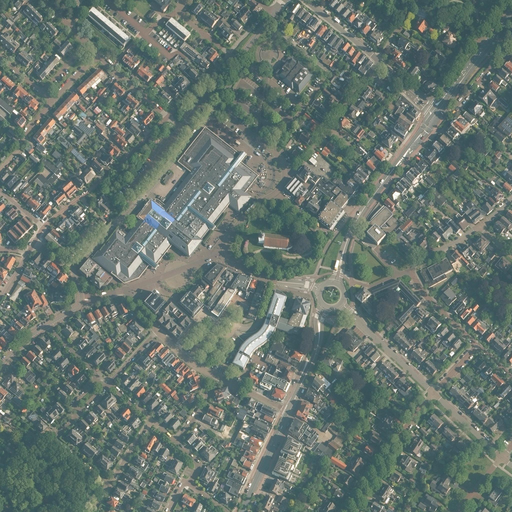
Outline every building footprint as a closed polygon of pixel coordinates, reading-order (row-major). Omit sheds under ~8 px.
[(23,0),(17,0),(16,2),(13,4),(18,9),(21,6),(22,4),(25,1),(23,0)] [(155,0),(156,0),(159,2),(161,4),(161,5),(163,7),(164,7),(162,9),(161,10),(163,12),(170,4),(171,3),(170,4),(169,2),(169,1),(167,0),(155,0)] [(262,7),(253,0),(249,0),(247,3),(252,7),(250,10),(255,14),(262,7)] [(332,0),(329,5),(333,8),(338,3),(340,0),(332,0)] [(344,7),(346,4),(348,2),(348,3),(346,1),(342,6),(339,3),(334,9),(339,13),(341,11),(344,7)] [(346,8),(341,14),(345,19),(351,13),(353,9),(351,7),(352,6),(351,5),(353,3),(349,1),(344,7),(346,8),(346,9),(346,8)] [(191,11),(196,15),(204,6),(201,4),(199,6),(197,4),(191,11)] [(289,18),(291,20),(301,7),(295,4),(294,6),(293,6),(289,12),(292,14),(289,18)] [(29,5),(23,12),(27,16),(34,10),(29,5)] [(239,11),(248,19),(252,14),(243,7),(239,11)] [(97,11),(94,8),(88,15),(91,18),(91,19),(97,11)] [(300,19),(306,12),(301,8),(296,16),(300,19)] [(248,19),(239,11),(237,9),(236,11),(238,13),(236,16),(235,15),(235,16),(244,24),(247,21),(246,20),(248,19)] [(32,21),(34,19),(38,15),(34,10),(27,16),(32,21)] [(146,16),(149,19),(155,13),(152,10),(146,16)] [(354,15),(351,13),(345,19),(352,24),(353,22),(354,23),(357,19),(362,13),(358,10),(354,15)] [(101,14),(97,11),(91,19),(92,18),(95,21),(94,22),(101,14)] [(201,19),(206,23),(213,14),(211,12),(209,14),(207,12),(201,19)] [(306,13),(301,20),(300,19),(298,22),(304,26),(311,16),(306,13)] [(387,22),(391,17),(386,13),(383,18),(387,22)] [(19,17),(16,14),(10,21),(11,21),(12,23),(19,17)] [(105,17),(101,14),(94,22),(95,22),(95,21),(99,24),(98,25),(105,17)] [(219,18),(216,16),(213,14),(206,23),(212,27),(217,20),(219,18)] [(38,15),(34,19),(32,21),(36,26),(43,19),(38,15)] [(354,23),(353,25),(358,29),(364,23),(366,24),(370,19),(366,16),(364,18),(361,15),(357,19),(354,23)] [(108,20),(105,17),(98,25),(99,24),(102,27),(102,28),(108,20)] [(223,18),(221,20),(223,23),(229,28),(230,26),(223,18)] [(233,22),(231,24),(238,31),(239,30),(239,31),(240,31),(241,30),(241,28),(242,26),(239,23),(233,18),(231,20),(233,22)] [(175,22),(171,19),(166,26),(169,29),(175,22)] [(314,19),(308,26),(311,28),(307,32),(311,34),(319,23),(314,19)] [(360,31),(366,35),(368,32),(370,33),(377,23),(374,21),(373,22),(370,19),(366,24),(360,31)] [(112,23),(108,20),(102,28),(103,27),(106,30),(105,31),(112,23)] [(229,28),(223,23),(221,20),(217,25),(219,28),(220,27),(224,30),(221,33),(225,37),(223,38),(224,39),(225,40),(226,40),(226,41),(226,40),(227,39),(228,40),(233,35),(231,33),(232,31),(229,28)] [(421,21),(415,28),(422,32),(425,34),(430,28),(426,26),(427,25),(421,21)] [(42,31),(45,28),(48,32),(53,27),(48,23),(46,24),(44,22),(39,27),(42,31)] [(179,25),(175,22),(169,29),(173,32),(179,25)] [(116,26),(112,23),(105,31),(106,31),(110,33),(109,34),(116,26)] [(183,28),(179,25),(173,32),(177,35),(183,28)] [(320,36),(321,37),(327,29),(322,25),(316,34),(320,36)] [(119,29),(116,26),(109,34),(110,34),(113,36),(113,37),(119,29)] [(57,32),(53,27),(48,32),(53,37),(57,32)] [(186,31),(183,28),(177,35),(180,39),(186,31)] [(123,33),(119,29),(113,37),(114,37),(117,40),(116,40),(123,33)] [(380,31),(372,41),(377,45),(383,38),(380,36),(384,31),(382,29),(380,31)] [(403,34),(407,38),(411,33),(407,29),(403,34)] [(329,39),(329,38),(332,33),(328,30),(320,40),(326,44),(328,40),(329,39)] [(368,37),(372,41),(380,31),(378,30),(376,32),(375,32),(373,31),(368,37)] [(190,35),(186,31),(180,39),(184,42),(190,35)] [(0,41),(3,44),(7,39),(9,37),(4,32),(0,37),(0,41)] [(22,32),(20,34),(24,38),(22,40),(25,43),(28,39),(29,39),(23,34),(22,32)] [(448,35),(443,42),(447,44),(447,45),(450,47),(451,47),(453,48),(455,44),(454,43),(457,38),(454,36),(448,32),(447,34),(448,35)] [(127,36),(123,33),(116,40),(117,41),(117,40),(121,43),(120,43),(120,44),(127,36)] [(331,49),(339,38),(334,35),(326,46),(331,49)] [(131,39),(127,36),(120,44),(121,43),(125,46),(131,39)] [(7,49),(12,43),(14,41),(9,37),(7,39),(3,44),(7,49)] [(405,50),(405,49),(407,51),(409,51),(411,49),(416,53),(419,55),(421,51),(419,49),(420,48),(411,42),(410,43),(402,37),(396,44),(405,50)] [(343,42),(339,38),(331,49),(335,53),(343,42)] [(14,41),(12,43),(7,49),(12,53),(19,46),(14,41)] [(66,42),(62,47),(67,51),(68,49),(69,50),(71,47),(66,42)] [(184,42),(180,48),(193,58),(192,59),(195,61),(197,58),(200,55),(184,42)] [(340,55),(341,54),(344,55),(345,53),(350,47),(345,43),(341,49),(340,48),(337,52),(340,55)] [(217,52),(210,46),(209,47),(209,48),(209,49),(207,49),(205,51),(216,59),(219,56),(216,54),(217,52)] [(67,51),(62,47),(57,51),(63,56),(66,53),(65,53),(67,51)] [(345,53),(348,55),(345,60),(348,62),(355,51),(354,50),(350,47),(345,53)] [(394,49),(391,54),(394,56),(398,59),(398,58),(400,56),(403,59),(405,56),(398,51),(394,49)] [(21,62),(25,57),(28,55),(23,50),(16,58),(21,62)] [(432,57),(441,64),(443,61),(445,60),(447,58),(437,50),(435,53),(432,51),(430,54),(433,56),(432,57)] [(216,59),(205,51),(204,53),(202,54),(201,55),(204,58),(209,62),(210,61),(213,63),(216,59)] [(361,55),(356,52),(349,62),(354,65),(361,55)] [(21,62),(26,67),(30,62),(34,58),(29,53),(28,55),(25,57),(21,62)] [(127,65),(132,59),(134,58),(129,53),(122,61),(127,65)] [(53,56),(51,58),(49,56),(48,57),(46,55),(44,57),(49,61),(54,65),(56,63),(56,64),(59,61),(53,56)] [(201,55),(200,55),(197,58),(201,61),(199,64),(202,66),(203,65),(206,68),(207,68),(208,68),(208,67),(208,66),(210,64),(206,61),(206,60),(204,58),(201,55)] [(366,59),(361,55),(354,65),(353,66),(356,68),(358,64),(361,66),(366,59)] [(394,56),(391,61),(397,65),(398,67),(400,67),(403,69),(406,64),(398,58),(398,59),(394,56)] [(45,66),(50,70),(53,67),(52,67),(54,65),(49,61),(44,57),(43,58),(45,60),(44,61),(45,62),(43,64),(45,66)] [(293,87),(299,92),(312,75),(307,70),(307,69),(292,57),(291,58),(289,57),(276,72),(278,74),(277,76),(292,88),(293,87)] [(134,58),(132,59),(127,65),(133,70),(139,62),(134,58)] [(364,75),(373,63),(367,59),(359,71),(364,75)] [(43,64),(41,66),(40,66),(37,65),(36,66),(39,69),(41,70),(45,75),(47,73),(48,73),(50,70),(45,66),(43,64)] [(418,70),(416,68),(418,66),(415,64),(413,67),(413,66),(408,73),(413,77),(418,70)] [(146,66),(144,69),(141,67),(137,73),(142,77),(147,72),(149,69),(146,66)] [(195,71),(196,71),(190,66),(184,72),(191,78),(191,77),(194,79),(195,78),(195,79),(197,77),(196,76),(198,74),(195,71)] [(420,72),(426,77),(430,73),(424,68),(420,72)] [(99,69),(94,73),(99,79),(102,76),(103,78),(105,76),(104,74),(99,69)] [(508,74),(502,69),(498,73),(507,81),(508,79),(506,77),(508,74)] [(44,77),(45,75),(41,70),(36,75),(41,80),(44,77)] [(152,76),(147,72),(142,77),(147,82),(152,76)] [(94,73),(90,77),(95,83),(97,80),(99,82),(100,80),(99,79),(94,73)] [(160,74),(153,81),(159,85),(165,78),(160,74)] [(499,85),(501,83),(505,86),(507,84),(496,75),(492,80),(499,85)] [(3,88),(4,86),(9,81),(4,76),(3,78),(1,77),(0,78),(0,88),(1,89),(2,88),(3,88)] [(180,81),(185,87),(190,82),(185,77),(183,79),(180,76),(179,78),(181,80),(180,81)] [(90,77),(85,81),(90,87),(95,83),(90,77)] [(422,86),(427,94),(438,87),(433,79),(427,82),(426,81),(423,83),(423,84),(422,85),(422,86)] [(181,91),(185,87),(180,81),(179,82),(177,80),(173,83),(176,86),(175,86),(181,91)] [(14,85),(9,81),(4,86),(3,88),(2,88),(1,89),(0,89),(0,90),(2,91),(4,89),(4,90),(6,88),(9,91),(14,85)] [(85,81),(81,85),(86,91),(90,87),(85,81)] [(339,88),(345,93),(350,86),(349,85),(344,81),(339,88)] [(500,89),(499,88),(499,87),(492,81),(488,86),(495,92),(496,90),(498,92),(500,89)] [(116,83),(111,89),(115,93),(120,87),(116,83)] [(86,91),(81,85),(77,90),(81,95),(86,91)] [(171,89),(169,92),(174,97),(175,96),(176,97),(177,95),(177,94),(179,93),(173,87),(171,85),(169,87),(171,89)] [(19,96),(24,91),(18,87),(12,94),(16,98),(12,102),(13,103),(19,96)] [(120,87),(115,93),(120,96),(125,91),(120,87)] [(331,92),(341,99),(344,95),(334,87),(333,89),(333,88),(332,89),(333,90),(331,92)] [(365,87),(359,96),(365,100),(365,101),(367,103),(369,100),(369,99),(369,98),(368,98),(369,98),(368,97),(372,92),(365,87)] [(333,107),(334,106),(335,104),(336,105),(339,101),(332,95),(324,89),(322,92),(330,98),(329,100),(327,102),(333,107)] [(481,94),(478,97),(489,105),(493,100),(494,101),(497,98),(485,89),(483,92),(482,92),(481,93),(481,94)] [(24,91),(19,96),(13,103),(14,103),(18,99),(19,100),(21,98),(23,101),(28,95),(24,91)] [(161,98),(167,103),(171,99),(168,97),(169,96),(163,91),(161,93),(164,96),(161,98)] [(79,103),(76,100),(78,98),(73,93),(69,97),(74,103),(77,105),(79,103)] [(33,100),(28,95),(23,101),(28,105),(33,100)] [(129,95),(125,100),(129,104),(134,99),(129,95)] [(406,99),(402,95),(397,102),(401,105),(406,99)] [(74,103),(69,97),(65,102),(70,107),(74,103)] [(500,98),(498,100),(506,107),(508,105),(504,102),(502,100),(500,98)] [(134,99),(129,104),(134,108),(138,103),(134,99)] [(328,116),(332,111),(330,110),(325,106),(315,99),(313,103),(316,106),(317,105),(322,109),(321,111),(328,116)] [(405,109),(410,103),(406,99),(401,105),(405,109)] [(27,107),(24,110),(21,113),(25,116),(26,114),(24,112),(27,107),(31,111),(33,109),(34,111),(37,108),(35,107),(38,104),(33,100),(28,105),(27,107)] [(65,102),(60,106),(66,111),(70,107),(65,102)] [(476,102),(468,110),(475,115),(476,114),(480,116),(484,112),(480,109),(482,107),(476,102)] [(415,119),(416,118),(420,112),(414,107),(414,106),(410,103),(405,109),(404,110),(415,119)] [(348,114),(353,118),(355,115),(358,111),(360,112),(362,110),(357,107),(356,108),(353,105),(349,110),(350,111),(348,114)] [(64,117),(68,113),(66,111),(60,106),(56,111),(62,116),(64,117)] [(404,110),(401,108),(396,115),(400,118),(397,122),(401,124),(400,125),(408,130),(413,124),(405,119),(406,118),(401,114),(404,110)] [(135,111),(143,118),(140,121),(145,126),(149,121),(144,116),(140,112),(137,110),(135,111)] [(314,114),(314,116),(315,117),(315,118),(322,124),(326,119),(319,113),(319,112),(317,110),(315,113),(314,114)] [(415,119),(404,110),(401,114),(404,117),(405,117),(412,122),(414,119),(415,119)] [(56,111),(52,115),(58,120),(62,116),(56,111)] [(148,112),(144,116),(149,121),(153,117),(148,112)] [(466,113),(463,117),(470,124),(470,123),(471,124),(473,124),(475,122),(475,123),(477,120),(475,118),(474,119),(466,113)] [(13,122),(20,127),(21,126),(22,125),(25,121),(22,118),(23,117),(19,114),(16,117),(17,117),(13,122)] [(391,115),(388,118),(395,123),(397,119),(391,115)] [(338,123),(345,128),(349,123),(347,121),(347,120),(343,117),(338,123)] [(511,133),(511,121),(508,118),(504,122),(499,118),(497,117),(487,129),(493,135),(498,129),(509,137),(511,133)] [(125,128),(132,135),(134,133),(137,135),(141,131),(136,127),(139,125),(131,118),(129,121),(131,122),(125,128)] [(454,126),(461,133),(468,125),(469,123),(463,118),(462,120),(461,119),(457,123),(454,126)] [(49,119),(45,123),(50,128),(55,123),(49,119)] [(310,124),(311,125),(308,129),(313,132),(312,132),(314,129),(315,130),(316,128),(318,130),(321,125),(313,120),(312,121),(310,120),(308,123),(310,124)] [(76,126),(88,136),(90,134),(92,132),(93,133),(96,129),(91,125),(89,128),(87,126),(83,123),(83,124),(80,121),(76,126)] [(46,133),(48,135),(53,130),(50,128),(45,123),(41,128),(46,133)] [(96,128),(96,129),(101,133),(104,130),(97,123),(96,124),(94,126),(96,128)] [(407,132),(397,125),(394,129),(404,136),(407,132)] [(75,126),(72,129),(80,135),(82,132),(75,126)] [(112,272),(125,281),(137,277),(150,260),(155,263),(171,243),(189,257),(201,241),(200,241),(208,231),(207,227),(205,225),(207,223),(208,221),(210,223),(215,222),(230,203),(238,210),(249,196),(245,193),(258,176),(239,160),(237,159),(240,154),(205,127),(177,162),(191,172),(165,205),(158,200),(157,200),(156,199),(155,199),(149,207),(148,208),(147,207),(139,217),(140,218),(128,234),(119,227),(95,258),(112,272)] [(123,147),(127,143),(121,137),(124,134),(118,127),(113,133),(116,135),(113,138),(123,147)] [(446,132),(453,139),(455,137),(458,140),(461,136),(458,133),(451,127),(449,129),(448,131),(448,130),(446,132)] [(41,128),(37,133),(42,137),(46,133),(41,128)] [(360,128),(355,135),(359,138),(364,132),(360,128)] [(498,130),(493,136),(501,142),(503,140),(506,137),(498,130)] [(397,138),(390,132),(387,135),(386,134),(386,133),(383,131),(381,133),(393,143),(397,138)] [(479,131),(477,135),(476,135),(482,141),(485,137),(479,131)] [(86,135),(82,132),(80,135),(77,138),(80,141),(86,135)] [(125,140),(129,143),(134,138),(129,133),(127,132),(122,137),(125,140)] [(308,137),(310,135),(306,132),(305,134),(303,133),(300,138),(307,144),(311,139),(308,137)] [(44,139),(42,137),(37,133),(33,138),(38,142),(40,144),(42,146),(44,143),(46,141),(44,139)] [(389,148),(393,143),(381,133),(380,135),(382,137),(383,137),(384,137),(385,138),(382,141),(389,148)] [(60,135),(57,139),(64,146),(67,142),(60,135)] [(439,140),(438,140),(442,143),(440,145),(445,149),(445,150),(446,151),(452,144),(450,142),(443,135),(440,138),(441,139),(439,140)] [(289,138),(284,146),(287,148),(293,141),(289,138)] [(329,141),(326,145),(332,151),(336,147),(329,141)] [(372,158),(373,157),(368,152),(367,153),(363,150),(365,148),(362,146),(358,142),(357,144),(360,147),(359,148),(358,147),(356,149),(356,150),(356,151),(357,152),(357,153),(358,153),(358,154),(359,154),(360,154),(361,155),(362,155),(364,153),(366,155),(361,160),(373,171),(376,168),(375,167),(378,163),(372,158)] [(433,146),(432,146),(439,153),(441,154),(445,150),(445,149),(440,145),(438,143),(437,143),(436,142),(435,144),(434,144),(432,145),(433,146)] [(109,149),(107,151),(112,156),(114,153),(116,156),(117,155),(118,155),(119,154),(118,153),(120,151),(110,143),(109,144),(110,146),(108,149),(109,149)] [(372,152),(381,161),(384,158),(383,157),(387,153),(381,148),(381,147),(378,144),(374,148),(375,149),(372,152)] [(485,155),(488,151),(489,150),(482,145),(474,154),(478,157),(482,152),(485,155)] [(37,146),(34,149),(40,154),(43,151),(38,146),(37,146)] [(98,151),(104,156),(100,160),(106,166),(109,162),(110,163),(112,161),(111,160),(112,159),(109,156),(109,155),(101,147),(98,151)] [(431,148),(425,156),(427,158),(425,161),(431,165),(434,161),(435,161),(440,156),(437,154),(431,148)] [(292,153),(298,158),(301,154),(295,149),(292,153)] [(79,154),(79,155),(76,157),(83,164),(86,161),(79,154)] [(93,162),(91,164),(99,172),(103,167),(93,158),(91,160),(93,162)] [(58,160),(54,165),(56,166),(58,168),(59,169),(59,168),(63,165),(58,160)] [(417,163),(414,166),(421,173),(424,171),(425,172),(426,173),(427,173),(430,170),(430,168),(427,166),(421,160),(418,164),(417,163)] [(460,166),(453,160),(450,163),(457,169),(460,166)] [(85,169),(82,172),(79,169),(74,173),(80,178),(80,177),(87,183),(95,175),(91,172),(92,171),(88,167),(87,167),(85,165),(83,167),(85,169)] [(315,185),(320,178),(304,165),(296,175),(305,183),(308,179),(315,185)] [(369,174),(361,167),(362,167),(359,165),(354,170),(365,180),(368,176),(367,176),(369,174)] [(13,173),(10,170),(7,168),(4,172),(0,177),(0,178),(1,180),(1,181),(2,182),(4,182),(9,176),(10,177),(13,173)] [(414,168),(409,172),(416,179),(418,181),(419,182),(421,179),(418,176),(420,174),(414,168)] [(365,181),(354,171),(352,173),(353,174),(350,177),(352,179),(360,186),(365,181)] [(17,173),(16,172),(15,172),(11,176),(11,177),(4,184),(5,185),(8,188),(8,187),(9,188),(18,179),(17,178),(15,176),(17,174),(17,173)] [(409,172),(405,177),(412,183),(414,185),(418,181),(416,179),(409,172)] [(57,177),(56,176),(53,173),(49,178),(53,182),(58,178),(57,177)] [(165,179),(163,182),(165,184),(173,174),(171,173),(169,175),(167,174),(164,178),(165,179)] [(70,179),(73,182),(79,188),(80,187),(82,186),(82,185),(83,183),(76,177),(77,177),(74,174),(73,175),(70,179)] [(341,209),(350,198),(344,193),(323,175),(320,178),(315,185),(310,191),(314,195),(315,194),(316,194),(317,193),(319,190),(322,192),(329,198),(334,202),(334,203),(341,209)] [(358,186),(353,182),(354,181),(351,179),(352,179),(351,178),(347,175),(345,177),(350,180),(346,184),(355,192),(358,188),(357,188),(358,186)] [(428,176),(426,178),(434,185),(436,183),(428,176)] [(285,188),(287,189),(290,193),(294,196),(295,195),(296,197),(297,197),(300,194),(302,196),(305,198),(308,194),(312,198),(314,195),(310,191),(309,192),(308,190),(303,186),(294,178),(285,188)] [(355,192),(346,184),(339,178),(337,180),(335,179),(332,182),(340,188),(339,188),(350,198),(355,192)] [(408,190),(409,189),(410,190),(411,190),(412,189),(413,188),(413,187),(412,186),(410,184),(404,178),(400,182),(407,189),(408,190)] [(21,179),(11,190),(15,193),(21,187),(22,188),(27,183),(25,181),(24,182),(21,179)] [(498,180),(496,183),(502,188),(503,187),(509,192),(511,189),(511,188),(506,183),(504,185),(498,180)] [(64,184),(73,194),(77,190),(68,181),(64,184)] [(400,182),(396,187),(399,190),(399,191),(402,194),(403,193),(403,192),(405,193),(406,193),(408,192),(408,190),(407,189),(400,182)] [(68,198),(73,194),(64,184),(60,188),(68,198)] [(496,188),(494,189),(491,185),(489,187),(491,189),(500,199),(504,196),(499,190),(498,191),(496,188)] [(24,193),(20,197),(25,202),(31,196),(28,193),(31,190),(28,187),(23,192),(24,193)] [(388,196),(392,199),(391,200),(396,205),(399,202),(395,199),(400,194),(394,189),(388,196)] [(500,199),(491,189),(489,191),(493,195),(491,197),(496,203),(500,199)] [(61,192),(59,194),(56,192),(54,190),(53,191),(53,192),(62,201),(66,198),(61,192)] [(58,205),(62,201),(53,192),(51,193),(53,195),(53,196),(55,198),(53,200),(58,205)] [(431,198),(440,207),(446,200),(437,192),(431,198)] [(481,198),(482,196),(488,203),(492,207),(496,203),(490,198),(489,199),(484,195),(481,192),(477,195),(481,198)] [(105,201),(108,198),(103,194),(95,204),(104,212),(105,211),(107,213),(109,210),(108,208),(104,204),(106,202),(105,201)] [(26,203),(30,207),(31,207),(32,206),(31,205),(33,204),(39,197),(37,195),(33,200),(31,198),(26,203)] [(295,202),(299,205),(304,200),(299,196),(295,202)] [(39,197),(33,204),(31,205),(32,206),(31,207),(34,211),(40,204),(38,203),(41,199),(39,197)] [(343,211),(341,209),(334,203),(334,202),(329,198),(328,200),(319,211),(321,213),(316,219),(322,223),(330,229),(337,220),(343,211)] [(306,207),(311,211),(319,201),(316,199),(313,203),(311,201),(306,207)] [(394,210),(392,208),(394,205),(388,199),(384,203),(388,206),(387,207),(392,212),(394,210)] [(319,201),(311,211),(315,215),(320,208),(318,206),(320,202),(319,201)] [(464,211),(465,212),(469,216),(470,218),(472,220),(475,224),(482,218),(483,217),(485,215),(471,201),(466,206),(465,206),(467,208),(464,211)] [(44,202),(35,211),(38,214),(43,219),(46,215),(45,215),(51,209),(44,202)] [(487,214),(493,209),(488,203),(482,208),(487,214)] [(77,206),(73,210),(79,216),(83,213),(77,206)] [(5,212),(8,216),(14,211),(11,207),(5,212)] [(378,245),(380,242),(385,237),(378,229),(380,228),(381,229),(385,229),(387,227),(384,224),(393,215),(387,209),(385,207),(370,222),(369,222),(366,227),(364,231),(363,234),(363,235),(365,236),(369,239),(370,238),(378,245)] [(79,216),(73,210),(69,213),(75,220),(76,221),(78,219),(80,222),(82,220),(79,216)] [(8,216),(12,220),(17,214),(14,211),(8,216)] [(456,216),(459,219),(456,222),(463,230),(468,225),(459,214),(456,216)] [(28,230),(29,229),(32,226),(24,217),(19,221),(28,230)] [(503,217),(499,222),(505,227),(509,230),(511,227),(511,225),(509,222),(503,217)] [(61,221),(67,228),(70,231),(72,230),(70,227),(74,223),(69,218),(67,220),(65,218),(61,221)] [(408,218),(399,227),(404,231),(407,234),(412,229),(409,226),(412,223),(408,218)] [(450,223),(448,225),(456,233),(460,229),(454,223),(451,220),(449,222),(450,223)] [(23,234),(24,234),(28,230),(19,221),(15,225),(23,234)] [(67,228),(61,221),(57,225),(64,232),(65,231),(64,231),(67,228)] [(435,221),(433,223),(437,227),(435,229),(445,239),(446,239),(447,237),(449,235),(439,225),(438,224),(436,222),(435,221)] [(494,227),(493,228),(503,237),(504,236),(501,233),(503,231),(506,233),(508,231),(503,227),(498,222),(494,227)] [(441,223),(439,225),(449,235),(450,234),(451,234),(452,233),(452,232),(447,226),(445,228),(441,223)] [(15,225),(15,226),(11,230),(19,238),(23,234),(15,225)] [(402,232),(398,228),(392,234),(396,238),(402,232)] [(49,234),(57,242),(62,237),(53,229),(49,234)] [(14,243),(18,239),(19,238),(11,230),(6,234),(14,243)] [(429,235),(436,242),(440,237),(433,231),(429,235)] [(62,236),(62,237),(57,242),(49,234),(48,234),(44,238),(58,252),(68,241),(62,236)] [(259,243),(264,243),(263,247),(288,249),(292,247),(293,241),(289,237),(265,235),(265,236),(261,236),(261,237),(259,237),(259,240),(259,243)] [(417,243),(424,250),(428,245),(426,242),(428,241),(422,235),(419,238),(420,240),(417,243)] [(478,237),(476,239),(485,247),(489,243),(481,236),(479,238),(478,237)] [(485,247),(476,239),(474,242),(475,243),(473,244),(478,249),(476,251),(481,256),(484,252),(483,249),(485,247)] [(405,252),(407,255),(408,255),(410,258),(417,251),(408,243),(402,249),(405,252)] [(464,249),(469,254),(472,258),(475,254),(468,245),(467,246),(466,245),(464,247),(465,248),(464,249)] [(467,256),(469,254),(464,249),(463,249),(460,250),(461,251),(460,252),(467,260),(469,258),(467,256)] [(457,252),(456,251),(455,252),(454,252),(452,254),(452,255),(451,256),(456,262),(457,261),(459,259),(465,266),(466,266),(467,264),(457,252)] [(34,268),(37,265),(39,263),(38,262),(42,257),(38,253),(31,260),(34,263),(31,266),(34,268)] [(6,261),(12,265),(15,260),(9,256),(6,261)] [(499,270),(500,270),(499,269),(507,261),(505,258),(504,259),(502,258),(497,263),(494,260),(491,264),(499,270)] [(50,262),(46,259),(43,262),(43,261),(40,264),(39,264),(36,268),(39,270),(40,269),(42,271),(45,268),(50,262)] [(89,259),(78,271),(87,278),(88,276),(91,272),(97,266),(97,265),(89,259)] [(445,274),(452,270),(446,259),(428,269),(427,269),(420,272),(428,288),(447,278),(445,274)] [(9,270),(12,265),(6,261),(3,266),(9,270)] [(510,263),(507,261),(499,269),(500,270),(502,272),(501,274),(505,278),(510,273),(506,270),(511,265),(509,264),(510,263)] [(51,263),(46,269),(45,268),(42,272),(44,274),(47,272),(50,274),(51,273),(56,267),(51,263)] [(213,287),(226,269),(217,264),(202,278),(211,286),(213,287)] [(97,266),(91,272),(96,276),(95,277),(104,284),(110,277),(97,266)] [(56,267),(51,273),(50,274),(52,276),(49,280),(50,281),(48,283),(50,284),(55,278),(56,279),(58,277),(56,275),(60,271),(56,267)] [(479,273),(482,276),(488,269),(484,267),(479,273)] [(30,270),(26,268),(22,273),(30,278),(32,275),(30,274),(32,271),(30,270)] [(222,285),(232,271),(227,269),(219,281),(218,281),(216,283),(217,283),(214,286),(208,295),(210,297),(204,305),(206,307),(222,285)] [(238,274),(232,271),(222,285),(206,307),(208,309),(212,312),(220,301),(221,300),(228,288),(238,274)] [(100,288),(104,284),(95,277),(96,276),(91,272),(88,276),(91,279),(90,280),(93,282),(92,283),(95,286),(96,285),(100,288)] [(57,283),(59,281),(61,283),(64,279),(66,281),(68,278),(61,273),(58,277),(56,279),(55,278),(50,284),(55,288),(58,284),(57,283)] [(212,313),(218,317),(219,316),(218,316),(219,315),(220,315),(221,313),(222,311),(222,312),(223,310),(222,310),(223,309),(224,309),(225,308),(224,308),(226,305),(227,305),(227,303),(229,300),(230,300),(230,299),(231,297),(231,298),(232,297),(231,297),(233,295),(234,294),(236,291),(235,290),(236,289),(237,288),(238,288),(239,289),(239,288),(241,289),(241,290),(242,290),(244,290),(244,291),(246,291),(246,292),(252,280),(251,280),(252,279),(251,279),(251,280),(248,278),(248,277),(247,277),(246,277),(245,277),(244,276),(242,276),(242,275),(241,276),(241,275),(239,274),(238,274),(231,285),(228,290),(226,293),(225,294),(224,295),(224,294),(222,297),(221,300),(220,301),(219,301),(212,313)] [(20,278),(28,284),(30,280),(22,275),(20,278)] [(20,279),(17,284),(23,288),(26,283),(20,279)] [(208,285),(202,280),(198,284),(204,290),(206,292),(208,289),(206,287),(208,285)] [(245,298),(247,299),(250,292),(253,293),(257,282),(252,280),(246,292),(246,293),(247,293),(245,298)] [(412,302),(397,317),(402,323),(406,318),(405,318),(421,302),(421,303),(424,300),(421,298),(419,300),(399,280),(372,292),(369,294),(371,295),(370,296),(374,300),(375,299),(375,298),(395,289),(396,291),(399,291),(400,290),(412,302)] [(255,293),(263,296),(266,286),(265,285),(259,283),(256,293),(255,293)] [(440,297),(449,306),(456,298),(455,297),(456,296),(448,289),(450,287),(447,284),(441,290),(444,293),(440,297)] [(209,298),(196,285),(192,289),(192,290),(190,292),(203,304),(209,298)] [(58,290),(57,288),(53,288),(53,302),(56,302),(65,302),(64,291),(58,291),(58,290)] [(356,296),(362,303),(366,300),(370,304),(374,300),(370,296),(371,295),(369,294),(364,288),(356,296)] [(264,326),(263,326),(263,327),(262,328),(261,329),(259,332),(256,334),(253,336),(250,338),(248,340),(245,343),(243,346),(241,349),(239,352),(238,354),(232,364),(244,370),(250,357),(252,354),(254,351),(257,349),(260,347),(263,345),(266,343),(268,340),(271,338),(273,335),(275,331),(276,329),(291,334),(292,333),(300,335),(308,312),(308,310),(308,309),(309,308),(310,307),(309,306),(310,304),(305,303),(305,302),(301,300),(301,301),(296,300),(296,302),(294,302),(294,303),(295,305),(294,306),(293,307),(292,308),(293,309),(292,311),(297,312),(296,314),(296,313),(295,315),(293,318),(294,318),(292,323),(279,318),(286,298),(283,294),(281,293),(276,290),(266,318),(267,318),(266,323),(265,326),(264,326)] [(32,310),(41,304),(42,307),(47,304),(42,294),(37,297),(33,291),(24,296),(29,305),(32,310)] [(143,304),(155,315),(163,306),(166,303),(154,292),(143,304)] [(192,316),(203,304),(190,292),(179,304),(192,316)] [(260,305),(263,296),(255,293),(252,302),(255,303),(254,306),(252,305),(251,307),(250,307),(247,317),(255,320),(259,310),(258,310),(259,308),(260,305)] [(452,310),(456,314),(464,306),(461,302),(466,297),(462,294),(455,302),(457,304),(452,310)] [(362,303),(361,305),(370,314),(371,314),(373,316),(379,311),(379,310),(382,307),(379,304),(375,308),(370,304),(366,300),(362,303)] [(161,324),(164,327),(164,326),(168,330),(170,333),(171,332),(175,336),(177,339),(180,336),(179,336),(183,332),(188,327),(187,327),(191,323),(185,317),(182,314),(182,315),(178,311),(176,308),(176,309),(169,303),(168,304),(166,303),(163,306),(164,307),(164,308),(163,309),(164,310),(163,311),(160,314),(162,315),(158,319),(156,318),(156,319),(162,324),(161,324)] [(23,316),(23,317),(29,321),(35,317),(32,310),(29,305),(27,306),(26,305),(25,305),(24,305),(23,306),(24,307),(24,308),(23,308),(26,312),(21,315),(23,316)] [(107,308),(112,316),(117,314),(116,312),(113,305),(107,308)] [(126,312),(127,312),(123,305),(118,307),(121,315),(122,314),(122,316),(126,315),(128,316),(129,318),(131,317),(128,313),(127,314),(126,312)] [(100,310),(104,317),(107,315),(109,318),(111,316),(105,307),(100,310)] [(408,329),(416,320),(424,310),(421,307),(415,313),(416,314),(412,319),(409,316),(403,324),(408,329)] [(458,316),(462,320),(467,314),(471,310),(468,308),(466,311),(464,309),(458,316)] [(22,319),(20,321),(25,326),(29,322),(23,317),(23,316),(21,315),(18,312),(15,309),(13,311),(16,315),(22,319)] [(93,313),(99,323),(101,322),(99,318),(102,317),(98,310),(93,313)] [(428,314),(424,310),(416,320),(417,322),(421,318),(423,320),(428,314)] [(86,318),(83,321),(87,325),(88,324),(91,328),(93,326),(98,324),(95,320),(91,313),(90,313),(89,313),(85,316),(86,318)] [(465,321),(470,326),(476,318),(471,314),(465,321)] [(437,320),(433,317),(428,322),(428,323),(425,326),(428,330),(437,320)] [(13,326),(19,331),(23,326),(19,322),(18,321),(16,320),(14,318),(10,322),(11,323),(9,325),(12,327),(13,326)] [(134,320),(132,318),(124,324),(126,327),(127,327),(134,320)] [(83,327),(86,330),(88,328),(78,319),(74,323),(80,329),(83,327)] [(129,326),(131,329),(129,331),(131,333),(139,324),(135,320),(129,326)] [(441,324),(437,320),(428,330),(433,334),(437,330),(436,329),(441,324)] [(475,322),(471,327),(475,331),(476,330),(481,335),(485,330),(487,328),(477,320),(475,322)] [(397,328),(391,321),(389,323),(396,329),(397,328)] [(126,329),(126,327),(124,324),(124,323),(118,327),(122,333),(126,329)] [(127,337),(124,340),(130,346),(133,342),(130,339),(136,333),(141,338),(144,334),(141,331),(144,329),(139,324),(131,333),(127,337)] [(393,338),(398,342),(403,337),(401,334),(402,333),(400,331),(404,327),(402,324),(395,331),(398,333),(393,338)] [(76,338),(75,337),(79,333),(76,329),(73,332),(67,325),(61,331),(68,337),(68,338),(72,341),(76,338)] [(5,329),(14,337),(18,332),(10,326),(8,328),(7,327),(5,329)] [(448,331),(443,327),(438,333),(436,335),(439,337),(435,341),(437,343),(438,341),(439,341),(448,331)] [(12,337),(7,332),(6,331),(3,334),(0,332),(0,335),(2,337),(3,336),(8,341),(12,337)] [(360,341),(357,338),(350,331),(342,339),(350,346),(349,347),(353,351),(357,347),(356,346),(360,341)] [(494,337),(496,339),(500,335),(496,332),(493,336),(490,333),(484,339),(489,343),(494,337)] [(455,337),(450,333),(445,339),(441,343),(445,346),(446,345),(448,347),(451,344),(450,343),(455,337)] [(492,348),(494,350),(504,339),(502,337),(500,335),(496,339),(491,345),(493,347),(492,348)] [(398,342),(402,346),(408,341),(403,337),(398,342)] [(40,342),(39,343),(41,345),(40,345),(45,349),(44,350),(49,355),(49,354),(52,351),(50,349),(49,349),(47,347),(50,344),(47,340),(46,341),(43,338),(40,341),(40,342)] [(83,339),(77,345),(81,349),(90,340),(88,338),(85,341),(83,339)] [(408,341),(402,346),(407,351),(412,345),(410,343),(411,341),(409,339),(408,341)] [(461,343),(457,339),(450,347),(448,348),(451,350),(452,349),(454,346),(456,349),(461,343)] [(504,339),(494,350),(497,352),(498,351),(500,353),(505,347),(509,343),(504,339)] [(120,347),(126,353),(127,352),(127,353),(129,351),(129,350),(131,348),(122,340),(120,342),(123,344),(120,347)] [(267,355),(296,369),(299,362),(300,362),(303,354),(285,346),(286,345),(275,340),(267,355)] [(95,351),(95,350),(96,350),(97,351),(102,346),(98,343),(97,344),(95,342),(84,352),(89,357),(95,351)] [(157,342),(146,354),(152,360),(157,355),(157,354),(163,347),(157,342)] [(114,347),(117,350),(115,353),(121,359),(121,358),(122,359),(124,356),(123,356),(125,354),(116,345),(114,347)] [(32,350),(39,357),(38,358),(39,359),(42,362),(44,360),(44,359),(42,357),(43,356),(41,354),(40,353),(42,351),(37,346),(32,350)] [(370,347),(369,348),(364,353),(367,355),(364,359),(365,360),(374,351),(371,348),(370,347)] [(509,352),(511,349),(509,347),(501,356),(505,360),(511,354),(509,352)] [(168,352),(164,348),(158,354),(159,354),(157,356),(157,355),(152,360),(153,361),(158,356),(158,357),(161,359),(168,352)] [(411,355),(415,359),(421,353),(416,349),(411,355)] [(421,353),(415,359),(417,361),(417,362),(418,363),(419,363),(420,363),(425,358),(423,355),(426,352),(424,350),(421,353)] [(30,351),(26,355),(32,361),(34,358),(37,361),(39,359),(38,358),(30,351)] [(49,362),(50,361),(53,358),(56,361),(57,362),(61,358),(60,356),(61,355),(57,351),(52,356),(49,354),(49,355),(45,358),(49,362)] [(380,356),(378,354),(374,351),(365,360),(367,362),(370,359),(374,362),(379,357),(380,356)] [(96,358),(93,361),(94,363),(95,363),(96,364),(97,365),(100,361),(101,361),(102,360),(102,359),(104,361),(106,359),(104,357),(106,356),(101,352),(98,355),(97,354),(95,357),(96,358)] [(168,363),(173,357),(169,352),(162,360),(161,362),(166,366),(167,364),(167,363),(168,363)] [(325,353),(321,363),(334,368),(333,370),(338,372),(343,361),(332,356),(331,356),(325,353)] [(438,358),(439,359),(442,362),(446,357),(442,353),(438,358)] [(144,355),(139,361),(140,362),(139,362),(142,364),(145,366),(143,367),(145,369),(152,362),(151,361),(150,361),(148,359),(144,355)] [(294,372),(296,369),(267,355),(264,361),(276,367),(277,366),(278,366),(277,368),(272,365),(268,373),(273,375),(273,376),(279,379),(280,376),(283,377),(282,379),(290,383),(295,372),(294,372)] [(174,357),(169,363),(173,367),(178,361),(174,357)] [(27,366),(30,363),(24,358),(20,362),(28,370),(30,368),(27,366)] [(60,366),(62,368),(61,368),(61,369),(63,371),(68,366),(66,364),(68,362),(64,358),(55,367),(57,368),(60,366)] [(102,365),(105,368),(109,372),(115,366),(112,363),(115,361),(113,359),(109,363),(106,361),(102,365)] [(427,371),(433,365),(435,363),(433,361),(431,363),(428,361),(423,366),(423,367),(423,368),(424,369),(425,369),(427,371)] [(479,373),(485,365),(481,361),(479,364),(476,361),(473,364),(476,367),(479,369),(477,371),(479,373)] [(34,362),(32,364),(38,370),(41,368),(34,362)] [(177,374),(178,372),(184,366),(179,362),(173,368),(171,370),(176,374),(177,374)] [(379,367),(384,372),(389,366),(385,362),(379,367)] [(69,375),(71,377),(70,378),(72,381),(79,374),(77,373),(78,372),(77,371),(78,371),(72,365),(72,366),(71,365),(70,367),(70,368),(68,370),(69,372),(68,373),(68,375),(69,375)] [(433,365),(427,371),(432,375),(437,369),(433,365)] [(188,370),(184,366),(178,372),(177,374),(180,376),(178,378),(180,381),(183,378),(182,377),(188,370)] [(384,372),(389,376),(394,371),(389,366),(384,372)] [(479,374),(482,377),(484,379),(492,371),(487,367),(482,373),(481,372),(479,374)] [(14,394),(16,396),(18,398),(23,392),(18,389),(19,388),(21,386),(16,381),(15,382),(13,381),(16,378),(15,377),(17,375),(10,369),(3,376),(6,379),(3,382),(3,385),(7,388),(9,385),(11,387),(9,390),(13,394),(14,394)] [(35,379),(33,377),(27,372),(25,370),(21,374),(23,376),(23,377),(29,382),(29,381),(31,383),(35,379)] [(253,372),(251,371),(246,381),(252,383),(255,376),(252,375),(253,372)] [(387,378),(393,384),(398,379),(397,377),(399,375),(394,371),(389,376),(387,378)] [(147,375),(153,380),(156,376),(150,372),(149,373),(147,375)] [(194,372),(188,374),(185,376),(186,379),(188,378),(190,382),(198,379),(196,375),(195,375),(194,372)] [(286,392),(289,384),(266,373),(260,385),(270,390),(272,386),(277,388),(286,392)] [(72,383),(74,385),(76,382),(79,385),(85,378),(84,376),(83,377),(81,374),(72,383)] [(121,382),(126,386),(135,375),(134,374),(129,378),(126,375),(123,378),(124,379),(121,382)] [(463,378),(468,383),(472,379),(467,374),(463,378)] [(489,385),(491,387),(499,378),(495,374),(490,379),(492,382),(489,385)] [(255,376),(252,383),(258,386),(262,376),(260,375),(259,378),(255,376)] [(136,376),(127,387),(128,389),(130,391),(131,391),(132,390),(133,392),(141,383),(139,382),(138,383),(136,381),(139,378),(136,376)] [(312,385),(312,386),(317,391),(319,389),(326,396),(327,396),(331,400),(330,400),(335,405),(338,401),(330,393),(322,386),(324,384),(326,385),(329,382),(323,377),(321,380),(317,376),(314,382),(312,382),(312,384),(312,385)] [(401,388),(406,382),(402,378),(400,380),(398,379),(393,384),(399,390),(401,388)] [(499,378),(491,387),(493,388),(496,385),(498,388),(504,382),(499,378)] [(199,383),(198,379),(190,382),(187,385),(189,387),(188,388),(189,391),(200,387),(198,384),(199,383)] [(337,380),(334,383),(339,389),(342,386),(337,380)] [(73,391),(65,383),(64,382),(63,384),(64,385),(66,387),(62,390),(66,394),(67,393),(69,395),(73,391)] [(399,390),(398,391),(405,398),(412,391),(409,389),(411,387),(406,382),(401,388),(399,390)] [(141,389),(144,386),(142,384),(134,393),(138,398),(144,391),(141,389)] [(499,394),(503,398),(511,389),(507,385),(502,390),(501,389),(497,393),(499,394)] [(450,392),(454,396),(459,391),(455,386),(450,392)] [(59,392),(57,395),(63,401),(67,397),(57,387),(56,389),(59,392)] [(150,392),(152,389),(150,387),(143,395),(144,396),(140,400),(145,404),(151,397),(148,395),(150,392)] [(476,391),(479,393),(481,396),(484,392),(479,387),(478,387),(476,390),(476,391)] [(0,399),(3,402),(4,403),(6,402),(2,399),(5,396),(9,400),(12,397),(1,388),(0,388),(0,399)] [(225,400),(237,406),(238,404),(241,399),(231,394),(229,395),(227,388),(221,390),(224,400),(225,400)] [(273,388),(269,396),(281,402),(283,401),(287,393),(283,392),(283,393),(282,393),(282,392),(276,389),(273,388)] [(321,396),(320,394),(318,393),(309,389),(307,393),(319,399),(321,396)] [(218,402),(224,400),(221,390),(215,392),(218,402)] [(459,391),(454,396),(459,400),(464,395),(459,391)] [(332,413),(324,404),(319,400),(320,399),(319,399),(307,393),(305,398),(313,402),(313,403),(315,404),(313,405),(327,418),(332,413)] [(466,393),(464,395),(459,400),(463,405),(470,397),(466,393)] [(153,400),(147,406),(152,410),(158,404),(155,401),(159,397),(156,394),(152,399),(153,400)] [(189,403),(195,400),(192,394),(189,396),(188,394),(186,396),(180,398),(180,399),(181,401),(182,402),(187,400),(189,403)] [(119,408),(114,403),(116,401),(110,395),(106,399),(117,410),(119,408)] [(470,397),(463,405),(468,409),(474,403),(472,400),(473,399),(470,397)] [(258,403),(248,398),(245,405),(251,408),(251,409),(249,412),(253,413),(254,410),(258,403)] [(107,409),(110,406),(116,412),(117,411),(117,410),(106,399),(101,403),(107,409)] [(59,402),(57,405),(55,403),(54,403),(52,401),(50,403),(60,413),(64,409),(60,405),(61,404),(59,402)] [(161,414),(163,416),(167,411),(165,409),(167,407),(164,404),(164,403),(165,402),(163,401),(161,403),(159,405),(159,406),(157,408),(157,409),(154,412),(159,416),(161,414)] [(303,401),(302,404),(301,406),(309,410),(309,409),(315,412),(316,410),(311,408),(312,405),(308,404),(309,403),(305,401),(305,402),(303,401)] [(258,402),(258,403),(254,410),(274,419),(278,412),(258,402)] [(24,405),(20,410),(23,413),(28,408),(24,405)] [(94,409),(102,417),(104,416),(102,413),(104,411),(99,405),(94,409)] [(210,406),(206,415),(212,417),(213,414),(220,418),(223,410),(216,406),(215,409),(210,406)] [(301,406),(301,407),(299,412),(314,418),(315,416),(308,413),(309,410),(301,406)] [(472,414),(478,419),(483,414),(484,412),(488,409),(485,406),(480,411),(478,408),(472,414)] [(43,413),(45,415),(44,417),(43,416),(40,418),(46,423),(48,421),(50,423),(54,419),(54,418),(48,413),(48,412),(45,409),(43,407),(41,410),(41,411),(42,413),(43,413)] [(45,409),(48,412),(48,413),(54,418),(58,414),(52,408),(50,411),(46,407),(45,409)] [(125,408),(116,418),(118,420),(119,420),(119,419),(121,416),(124,419),(123,419),(126,422),(130,418),(129,417),(130,415),(128,414),(130,413),(125,409),(125,408)] [(32,423),(36,426),(42,431),(46,427),(40,421),(41,420),(37,417),(38,416),(33,411),(27,417),(33,422),(32,423)] [(166,422),(167,423),(172,417),(174,415),(171,412),(169,411),(162,419),(164,420),(164,421),(165,422),(166,422)] [(272,424),(274,419),(257,411),(256,415),(253,413),(249,412),(248,411),(246,415),(254,419),(255,417),(258,418),(257,421),(259,422),(260,420),(263,422),(264,420),(272,424)] [(502,415),(505,418),(509,422),(511,418),(511,417),(506,411),(505,412),(502,415)] [(97,419),(97,418),(92,412),(86,418),(92,423),(94,421),(95,422),(97,419)] [(268,433),(271,426),(268,424),(261,421),(260,420),(259,422),(257,421),(254,419),(246,415),(239,412),(236,417),(239,419),(245,422),(268,433)] [(299,412),(298,413),(297,416),(302,418),(301,419),(305,421),(306,417),(313,420),(314,418),(299,412)] [(385,415),(386,416),(384,419),(377,415),(376,417),(383,421),(390,426),(394,420),(392,419),(394,416),(388,412),(385,415)] [(14,420),(11,418),(7,414),(5,417),(11,422),(12,423),(14,420)] [(433,424),(438,419),(434,414),(429,420),(433,424)] [(483,414),(478,419),(483,424),(484,423),(485,423),(485,422),(488,419),(483,414)] [(214,424),(216,420),(212,418),(206,415),(203,420),(214,426),(215,424),(214,424)] [(484,423),(488,427),(492,432),(503,422),(498,416),(495,418),(496,420),(494,421),(490,417),(488,419),(485,422),(485,423),(484,423)] [(128,433),(130,430),(128,428),(130,426),(134,429),(140,422),(134,417),(126,427),(124,425),(121,429),(127,434),(128,433)] [(174,429),(174,430),(181,422),(176,417),(169,425),(171,427),(171,428),(173,429),(174,429)] [(296,419),(295,418),(288,433),(289,433),(296,439),(298,440),(298,439),(300,441),(301,440),(310,446),(317,438),(314,435),(316,433),(309,427),(296,419),(297,419),(296,419)] [(438,419),(433,424),(438,429),(435,431),(437,434),(442,429),(439,427),(443,423),(441,420),(440,421),(438,419)] [(243,423),(233,445),(240,448),(242,449),(242,448),(256,455),(257,453),(258,453),(259,450),(259,449),(259,448),(260,448),(260,447),(262,444),(261,444),(262,442),(262,441),(264,441),(267,434),(245,423),(245,422),(242,420),(242,422),(243,423)] [(81,430),(82,429),(86,433),(88,431),(86,429),(89,427),(83,421),(78,425),(79,425),(78,427),(80,429),(81,430)] [(349,426),(355,431),(359,426),(353,421),(349,426)] [(386,432),(390,426),(383,421),(379,427),(386,432)] [(327,423),(322,430),(325,433),(328,429),(327,428),(328,428),(334,434),(335,434),(337,436),(333,440),(332,440),(331,442),(329,441),(325,446),(327,447),(335,453),(339,448),(340,449),(347,440),(331,423),(330,425),(327,423)] [(71,441),(80,430),(80,429),(77,426),(72,430),(66,437),(71,441)] [(448,428),(444,431),(442,429),(437,434),(440,436),(441,435),(445,439),(447,437),(452,432),(448,428)] [(80,429),(80,430),(71,441),(76,445),(81,438),(78,435),(82,431),(81,430),(80,429)] [(370,440),(378,445),(382,439),(379,437),(380,435),(374,431),(372,434),(373,435),(370,440)] [(120,438),(123,440),(123,439),(126,441),(129,437),(122,433),(121,435),(116,432),(114,434),(121,438),(120,438)] [(447,441),(449,439),(451,442),(452,443),(458,437),(457,436),(452,432),(447,437),(445,439),(447,441)] [(186,440),(190,444),(198,436),(196,434),(195,435),(192,433),(186,440)] [(144,451),(148,453),(155,439),(150,437),(148,440),(147,439),(142,447),(146,449),(144,451)] [(275,467),(272,474),(286,481),(290,473),(288,473),(289,470),(291,471),(293,472),(296,467),(299,459),(297,458),(299,453),(297,452),(298,450),(300,451),(302,446),(288,437),(285,444),(286,445),(285,446),(284,446),(280,453),(284,454),(284,455),(282,458),(282,459),(279,458),(276,465),(277,466),(277,467),(275,467)] [(114,445),(121,449),(124,445),(114,438),(113,440),(116,442),(114,445)] [(416,438),(412,444),(420,449),(424,443),(416,438)] [(193,447),(198,451),(205,443),(200,439),(193,447)] [(467,451),(465,449),(467,447),(461,441),(456,446),(461,451),(458,455),(461,458),(467,451)] [(81,449),(85,453),(86,453),(92,447),(87,443),(81,449)] [(151,452),(152,452),(153,454),(157,456),(159,453),(158,452),(162,446),(156,443),(151,452)] [(317,449),(314,453),(319,457),(323,451),(331,458),(334,453),(335,453),(327,447),(325,446),(320,443),(316,448),(317,449)] [(363,453),(364,452),(371,457),(375,450),(364,444),(363,446),(360,451),(363,453)] [(420,449),(412,444),(408,450),(416,455),(419,451),(422,453),(423,451),(420,449)] [(92,447),(86,453),(91,458),(95,454),(96,455),(100,450),(98,449),(99,447),(97,445),(96,447),(95,448),(94,449),(92,447)] [(20,456),(8,446),(5,450),(17,460),(20,456)] [(106,449),(109,452),(110,451),(116,456),(120,452),(113,447),(112,449),(108,446),(106,449)] [(201,454),(205,458),(214,448),(212,446),(209,450),(206,447),(201,454)] [(214,448),(205,458),(209,462),(214,457),(215,457),(215,456),(215,455),(218,452),(215,450),(214,448)] [(160,456),(158,459),(161,460),(160,461),(163,462),(164,459),(168,452),(163,449),(159,456),(160,456)] [(244,457),(253,461),(256,456),(247,452),(244,457)] [(110,453),(109,454),(105,458),(102,456),(97,462),(101,466),(110,456),(111,454),(110,453)] [(111,454),(110,456),(101,466),(106,470),(111,464),(109,461),(111,459),(114,461),(116,458),(111,454)] [(405,455),(402,459),(401,459),(400,462),(400,463),(405,466),(403,469),(408,472),(412,466),(414,467),(416,463),(414,462),(414,461),(405,455)] [(332,457),(330,460),(332,462),(334,463),(344,470),(346,466),(347,465),(332,456),(332,457)] [(361,468),(362,468),(366,462),(357,457),(357,458),(354,456),(350,461),(351,461),(354,463),(361,467),(360,467),(361,468)] [(137,457),(134,462),(141,467),(140,468),(144,470),(146,466),(147,466),(148,464),(149,462),(146,461),(145,460),(141,457),(140,459),(137,457)] [(175,459),(174,460),(172,463),(169,461),(170,458),(167,457),(164,462),(165,462),(179,469),(182,464),(178,462),(177,460),(175,459)] [(240,462),(243,463),(244,464),(243,466),(250,469),(253,464),(246,460),(242,458),(241,461),(240,462)] [(357,474),(361,468),(360,467),(361,467),(354,463),(351,461),(349,465),(351,466),(349,469),(357,474)] [(173,476),(174,473),(176,474),(179,469),(165,462),(164,462),(163,464),(170,467),(168,470),(167,469),(166,472),(173,476)] [(203,474),(214,480),(218,472),(212,469),(213,468),(208,465),(207,469),(206,468),(206,469),(205,469),(204,472),(204,473),(203,474)] [(129,469),(128,472),(130,473),(129,474),(137,479),(139,476),(142,472),(138,469),(137,470),(131,466),(131,467),(130,467),(129,469)] [(232,473),(233,473),(245,479),(248,474),(238,469),(238,471),(234,469),(232,473)] [(226,474),(227,474),(228,474),(227,477),(243,485),(246,479),(245,479),(233,473),(232,473),(231,472),(228,471),(226,474)] [(390,478),(397,482),(400,478),(403,480),(404,478),(394,471),(390,478)] [(445,494),(450,488),(447,486),(451,479),(453,476),(446,471),(445,471),(446,471),(444,474),(441,478),(440,478),(439,478),(438,478),(437,479),(435,482),(433,480),(429,486),(432,488),(431,488),(431,489),(432,490),(432,491),(433,491),(434,491),(435,491),(436,490),(440,493),(441,492),(445,494)] [(166,477),(165,480),(172,484),(174,478),(164,473),(163,475),(166,477)] [(344,479),(343,482),(349,486),(354,479),(344,473),(341,477),(344,479)] [(124,477),(123,479),(133,486),(133,487),(136,489),(138,486),(136,485),(131,482),(133,479),(126,474),(125,474),(124,476),(124,477)] [(214,480),(203,474),(203,475),(202,475),(200,478),(201,479),(200,479),(205,482),(204,484),(206,485),(209,480),(210,481),(208,485),(210,486),(214,480)] [(217,480),(215,479),(209,490),(215,493),(216,491),(218,491),(219,490),(220,487),(220,486),(219,486),(216,484),(217,480)] [(284,486),(280,485),(281,482),(274,479),(272,485),(279,488),(283,490),(284,486)] [(167,486),(168,484),(160,480),(158,484),(161,486),(159,490),(167,493),(169,488),(167,486)] [(227,482),(226,485),(228,486),(240,491),(240,492),(240,491),(239,490),(240,489),(241,490),(243,487),(242,486),(241,486),(236,483),(230,480),(229,483),(227,482)] [(292,486),(285,481),(282,485),(290,490),(292,486)] [(119,483),(118,485),(118,486),(124,491),(124,492),(126,493),(129,490),(130,490),(130,489),(132,490),(133,487),(130,485),(129,487),(121,482),(120,483),(119,483)] [(384,488),(382,490),(395,499),(395,498),(392,496),(393,494),(391,493),(393,490),(389,487),(390,487),(385,484),(383,487),(384,488)] [(283,490),(279,488),(272,485),(269,491),(276,494),(277,491),(281,493),(283,490),(282,490),(283,490)] [(333,495),(337,497),(341,499),(345,493),(338,489),(338,488),(334,485),(332,488),(336,491),(333,495)] [(228,486),(227,489),(229,490),(230,490),(229,493),(228,494),(235,500),(236,496),(237,497),(238,496),(239,494),(239,493),(240,491),(228,486)] [(155,498),(162,501),(165,496),(156,491),(157,490),(153,488),(151,491),(155,493),(153,497),(155,498)] [(116,489),(113,494),(121,499),(123,496),(128,499),(128,498),(131,499),(132,497),(126,493),(124,492),(123,493),(116,489)] [(505,494),(501,491),(500,492),(496,489),(493,493),(492,492),(492,493),(491,494),(490,494),(490,495),(491,496),(490,497),(490,498),(488,501),(495,506),(498,502),(496,501),(501,496),(502,496),(505,494)] [(382,490),(379,496),(382,498),(381,500),(385,502),(388,497),(393,500),(395,499),(382,490)] [(316,494),(325,499),(326,497),(318,491),(316,494)] [(221,499),(227,504),(229,502),(228,501),(231,498),(226,493),(223,496),(221,494),(219,497),(221,499)] [(433,511),(434,511),(438,505),(436,504),(438,501),(434,499),(429,495),(426,493),(425,496),(427,497),(423,504),(420,502),(418,505),(425,510),(427,507),(430,509),(429,510),(431,511),(433,511)] [(186,504),(191,497),(186,494),(183,498),(182,498),(181,501),(184,503),(182,506),(184,507),(186,504)] [(271,505),(279,508),(281,504),(279,504),(280,503),(285,505),(286,502),(278,498),(276,501),(274,499),(267,496),(264,502),(271,505)] [(196,500),(191,497),(186,504),(190,506),(188,509),(192,511),(195,505),(193,504),(196,500)] [(115,501),(111,498),(107,503),(114,508),(117,511),(122,504),(116,500),(115,501)] [(151,499),(150,502),(152,503),(151,506),(149,505),(147,505),(147,506),(155,511),(156,509),(158,510),(158,509),(159,509),(160,507),(159,507),(161,504),(151,499)] [(323,507),(331,511),(332,511),(336,507),(327,501),(323,507)] [(271,505),(264,502),(261,508),(268,511),(270,511),(271,511),(273,510),(277,511),(279,508),(271,505)] [(372,511),(384,511),(386,510),(383,508),(374,502),(370,509),(373,511),(372,511)]
